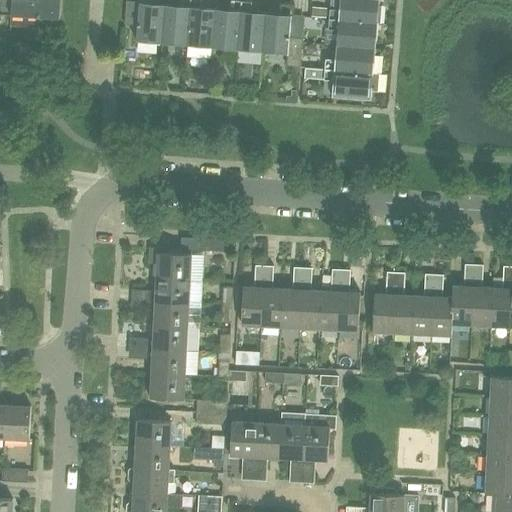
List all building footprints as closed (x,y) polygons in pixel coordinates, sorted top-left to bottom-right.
[(13,0),(0,0),(0,14),(12,15),(13,0)] [(13,0),(12,15),(11,24),(40,26),(40,17),(60,18),(61,0),(13,0)] [(137,41),(163,43),(166,4),(151,3),(151,0),(140,0),(140,2),(127,1),(125,24),(138,25),(137,41)] [(188,45),(191,0),(181,0),(181,5),(166,4),(163,43),(188,45)] [(213,47),(216,8),(201,7),(201,0),(191,0),(188,45),(213,47)] [(238,49),(242,1),(235,0),(231,0),(231,9),(216,8),(213,47),(238,49)] [(330,8),(329,19),(378,23),(379,23),(381,5),(380,5),(379,0),(344,0),(344,10),(330,8)] [(263,51),(266,12),(252,11),(252,1),(242,1),(238,49),(263,51)] [(266,12),(263,51),(288,53),(287,62),(290,66),(300,67),(303,38),(290,37),(293,5),(282,4),(281,14),(266,12)] [(327,17),(328,8),(314,6),(313,16),(327,17)] [(376,48),(378,23),(329,19),(329,29),(338,30),(337,45),(376,48)] [(374,73),(376,48),(337,45),(336,59),(326,59),(325,69),(374,73)] [(48,84),(49,70),(27,68),(26,82),(48,84)] [(374,73),(325,69),(306,68),(305,78),(334,80),(333,96),(372,99),(372,91),(378,91),(380,74),(374,73)] [(206,238),(205,250),(235,252),(236,239),(206,238)] [(192,253),(166,252),(167,247),(151,247),(150,263),(158,263),(157,276),(191,278),(192,253)] [(472,324),(475,264),(466,263),(465,285),(454,285),(453,297),(453,323),(472,324)] [(491,325),(493,287),(483,286),(484,264),(475,264),(472,324),(491,325)] [(262,325),(265,265),(256,265),(255,286),(244,286),(242,324),(262,325)] [(281,326),(283,288),(273,287),(274,266),(265,265),(262,325),(281,326)] [(510,326),(511,286),(511,265),(504,265),(503,287),(493,287),(491,325),(510,326)] [(301,327),(304,267),(294,267),(293,288),(283,288),(281,326),(301,327)] [(320,328),(322,290),(311,289),(313,268),(304,267),(301,327),(320,328)] [(339,329),(342,269),(333,269),(332,290),(322,290),(320,328),(339,329)] [(342,269),(339,329),(359,330),(361,292),(350,291),(351,270),(342,269)] [(394,332),(397,272),(388,271),(386,293),(375,293),(373,331),(394,332)] [(413,333),(415,295),(405,294),(406,272),(397,272),(394,332),(413,333)] [(432,334),(435,274),(426,273),(425,295),(415,295),(413,333),(432,334)] [(453,323),(453,297),(443,296),(444,274),(435,274),(432,334),(452,335),(453,323)] [(189,302),(191,278),(157,276),(156,300),(189,302)] [(222,304),(232,304),(233,287),(223,286),(222,304)] [(188,326),(189,302),(156,300),(155,324),(188,326)] [(231,322),(232,304),(222,304),(222,322),(231,322)] [(187,350),(188,326),(155,324),(154,348),(187,350)] [(221,334),(220,352),(230,352),(231,335),(221,334)] [(186,374),(187,350),(154,348),(152,372),(186,374)] [(229,377),(229,370),(230,359),(220,358),(219,376),(229,377)] [(229,370),(229,377),(229,380),(245,381),(245,371),(229,370)] [(185,399),(186,374),(152,372),(151,397),(185,399)] [(284,383),(284,373),(266,372),(266,382),(284,383)] [(284,373),(284,383),(301,384),(302,374),(284,373)] [(321,375),(320,385),(338,386),(339,375),(321,375)] [(491,396),(511,396),(511,376),(492,376),(491,396)] [(511,396),(491,396),(490,415),(511,416),(511,396)] [(197,411),(227,412),(227,401),(198,399),(197,411)] [(6,405),(5,438),(30,439),(32,406),(6,405)] [(226,424),(227,412),(197,411),(197,423),(226,424)] [(303,462),(306,414),(282,412),(281,423),(280,457),(297,458),(297,462),(303,462)] [(328,459),(330,427),(336,428),(337,415),(306,414),(303,462),(310,462),(310,458),(328,459)] [(511,416),(490,415),(489,434),(511,435),(511,416)] [(137,444),(170,445),(172,421),(138,419),(137,444)] [(255,459),(257,422),(232,421),(231,454),(249,455),(249,459),(255,459)] [(280,457),(281,423),(257,422),(255,459),(262,460),(262,456),(280,457)] [(511,435),(489,434),(488,453),(511,454),(511,435)] [(169,469),(170,445),(137,444),(136,468),(169,469)] [(225,448),(215,448),(191,447),(190,458),(214,460),(214,466),(224,466),(225,448)] [(511,454),(488,453),(487,473),(511,473),(511,454)] [(3,468),(3,481),(28,482),(29,469),(3,468)] [(169,469),(136,468),(132,468),(129,469),(129,478),(131,481),(135,481),(135,492),(168,493),(169,481),(175,482),(175,470),(169,469)] [(511,473),(487,473),(486,493),(498,493),(511,494),(511,473)] [(183,494),(168,493),(135,492),(134,502),(130,502),(128,504),(127,511),(166,511),(167,506),(183,507),(183,494)] [(370,511),(404,511),(405,495),(372,493),(370,511)] [(511,511),(511,494),(498,493),(496,511),(511,511)] [(210,511),(211,496),(199,495),(198,511),(210,511)] [(211,496),(210,511),(221,511),(223,496),(211,496)] [(454,511),(455,497),(446,497),(444,511),(454,511)] [(0,511),(12,511),(14,499),(0,498),(0,511)]
